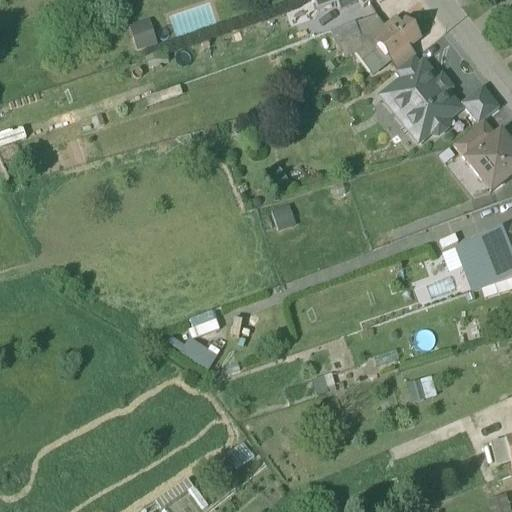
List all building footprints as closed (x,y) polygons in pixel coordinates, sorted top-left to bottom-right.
[(363,0),(370,8),(378,2),(381,6),(387,2),(385,0),(363,0)] [(302,5),(309,27),(319,24),(312,1),(302,5)] [(372,80),(390,63),(373,40),(382,33),(374,21),(335,35),(343,61),(354,57),(372,80)] [(149,22),(128,28),(137,53),(157,46),(149,22)] [(396,31),(392,25),(382,33),(373,40),(390,63),(405,52),(419,41),(406,24),(396,31)] [(388,66),(396,75),(413,62),(405,52),(390,63),(388,66)] [(396,75),(394,77),(401,86),(420,71),(413,62),(396,75)] [(457,113),(422,70),(420,71),(401,86),(383,101),(419,146),(430,138),(430,136),(437,137),(444,132),(445,124),(444,123),(457,113)] [(461,108),(478,129),(498,113),(482,92),(461,108)] [(484,124),(453,149),(465,165),(496,140),(484,124)] [(496,140),(465,165),(490,196),(511,178),(511,152),(500,137),(496,140)] [(511,229),(488,239),(464,248),(482,294),(506,285),(511,282),(511,229)] [(212,316),(189,322),(194,339),(217,333),(212,316)] [(189,341),(179,355),(206,374),(216,359),(189,341)] [(508,511),(505,498),(487,503),(489,511),(508,511)]
